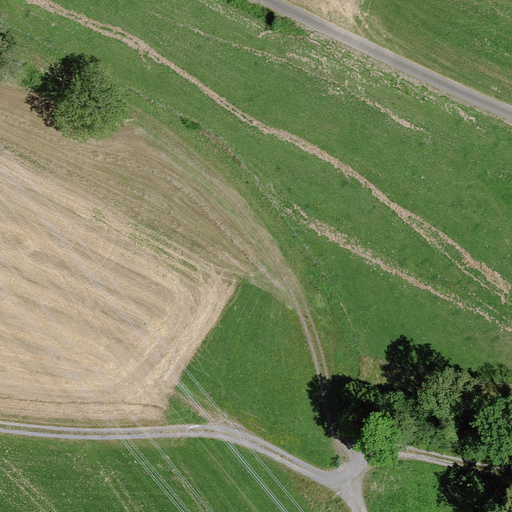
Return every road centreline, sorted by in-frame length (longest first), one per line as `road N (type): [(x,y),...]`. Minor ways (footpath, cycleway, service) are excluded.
road 1 (track): [(0,35),(111,97),(227,190),(288,280),(349,451)]
road 2 (track): [(352,485),(225,433),(0,425)]
road 3 (unclassified): [(268,0),(511,116)]
road 4 (track): [(352,485),(349,451),(413,452),(511,475)]
